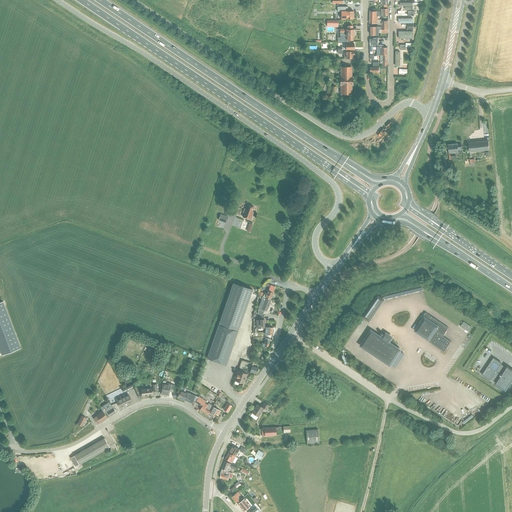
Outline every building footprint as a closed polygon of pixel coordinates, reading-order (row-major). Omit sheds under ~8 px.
[(345,11),(346,19),(353,18),(353,11),(348,11),(348,6),(337,7),(337,11),(345,11)] [(382,26),(380,26),(380,29),(388,29),(388,20),(382,20),(382,19),(378,19),(378,16),(381,16),(381,11),(370,11),(370,23),(378,23),(378,25),(382,25),(382,26)] [(349,40),(352,40),(352,36),(354,36),(354,29),(352,29),(352,26),(347,26),(347,29),(340,29),(340,37),(337,37),(337,42),(350,42),(349,40)] [(380,29),(380,26),(371,26),(371,35),(379,35),(379,32),(382,32),(382,33),(388,33),(388,29),(380,29)] [(387,55),(387,47),(383,47),(383,45),(381,45),(380,46),(377,46),(377,55),(381,55),(387,55)] [(382,65),(381,65),(379,65),(379,62),(373,62),(373,67),(370,67),(370,72),(381,72),(382,65)] [(353,85),(353,77),(351,77),(351,66),(341,66),(341,77),(340,77),(340,84),(341,84),(341,94),(343,94),(343,96),(349,96),(349,94),(351,94),(351,85),(353,85)] [(325,94),(332,96),(336,86),(329,84),(325,94)] [(469,142),(470,152),(490,150),(489,141),(469,142)] [(448,145),(449,153),(459,152),(458,144),(448,145)] [(242,217),(251,220),(252,215),(251,214),(252,212),(254,207),(247,205),(245,209),(244,208),(243,212),(244,213),(242,217)] [(218,220),(226,223),(228,217),(220,214),(218,220)] [(207,358),(226,365),(252,289),(233,283),(207,358)] [(270,285),(265,297),(270,299),(275,287),(270,285)] [(384,299),(423,290),(422,287),(383,297),(384,299)] [(270,299),(265,297),(262,296),(261,300),(258,308),(258,314),(262,315),(263,311),(264,310),(265,310),(266,311),(271,300),(270,299)] [(378,296),(363,316),(369,320),(383,300),(378,296)] [(0,302),(0,350),(2,355),(21,348),(3,301),(0,302)] [(430,343),(444,352),(451,342),(443,336),(449,328),(425,312),(422,318),(423,319),(416,331),(431,341),(430,343)] [(464,330),(469,333),(472,325),(464,321),(461,326),(465,328),(464,330)] [(361,346),(390,365),(400,350),(371,331),(361,346)] [(496,383),(504,389),(505,390),(511,379),(511,370),(507,367),(506,368),(504,367),(500,364),(501,363),(493,358),(482,374),(490,379),(491,378),(497,382),(496,383)] [(246,378),(247,374),(238,371),(235,381),(243,384),(245,377),(246,378)] [(174,392),(175,386),(170,384),(162,383),(161,394),(169,395),(169,391),(171,391),(174,392)] [(141,389),(142,396),(153,394),(152,387),(141,389)] [(184,400),(192,403),(195,396),(187,392),(187,393),(180,390),(177,397),(184,400)] [(124,395),(116,399),(120,408),(132,402),(129,395),(125,397),(124,395)] [(207,414),(212,406),(213,405),(209,402),(208,404),(204,402),(205,400),(198,396),(195,402),(202,406),(199,410),(207,414)] [(100,407),(103,411),(105,409),(109,416),(116,412),(112,405),(111,405),(109,402),(100,407)] [(266,410),(269,406),(264,402),(261,406),(257,404),(252,412),(258,417),(264,408),(266,410)] [(223,409),(227,412),(231,406),(227,403),(223,409)] [(212,406),(207,414),(213,417),(215,414),(218,415),(220,411),(212,406)] [(108,417),(103,411),(96,415),(96,416),(93,418),(97,424),(101,422),(108,417)] [(461,427),(475,415),(473,412),(459,424),(461,427)] [(82,415),(77,424),(82,426),(86,418),(82,415)] [(281,427),(276,427),(264,428),(264,430),(262,430),(262,436),(276,435),(276,431),(281,430),(281,427)] [(306,430),(307,444),(319,443),(318,429),(306,430)] [(70,458),(75,466),(109,447),(104,438),(70,458)] [(232,445),(228,452),(235,456),(239,449),(238,448),(232,445)] [(235,456),(228,452),(225,459),(231,463),(235,456)] [(23,455),(18,459),(29,472),(34,468),(23,455)] [(224,461),(221,469),(220,473),(220,478),(227,480),(228,475),(229,472),(227,471),(228,468),(229,469),(231,464),(224,461)] [(230,489),(226,492),(229,495),(232,492),(237,488),(235,485),(230,489)] [(232,496),(236,502),(243,498),(240,494),(238,492),(232,496)] [(243,498),(236,502),(241,508),(242,507),(244,510),(249,506),(245,502),(246,501),(244,499),(246,498),(245,496),(243,498)]
